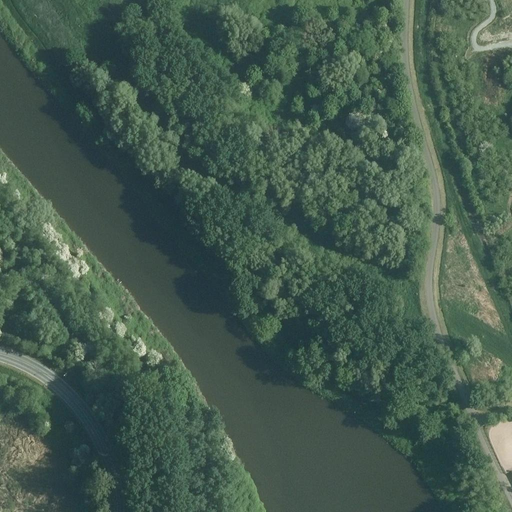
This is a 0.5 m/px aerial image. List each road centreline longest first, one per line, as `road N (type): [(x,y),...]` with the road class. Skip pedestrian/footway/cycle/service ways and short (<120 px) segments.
road 1 (unclassified): [(406,0),(410,82),(439,202),(429,298),(511,498)]
road 2 (tertiary): [(0,355),(41,373),(88,417),(111,465),(117,511)]
